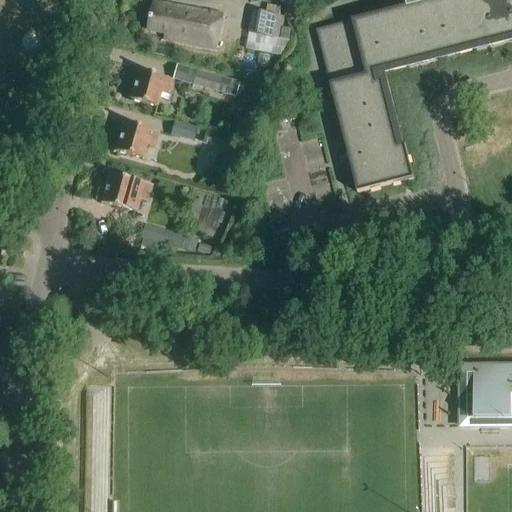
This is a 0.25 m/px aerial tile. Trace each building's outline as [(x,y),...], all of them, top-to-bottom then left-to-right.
[(511,0),(405,0),(407,9),(315,33),(357,196),(413,181),(404,147),(400,148),(381,75),(511,41),(511,0)] [(215,52),(222,18),(153,5),(148,32),(170,37),(169,43),(215,52)] [(284,19),(252,13),(249,28),(250,29),(249,35),(280,41),(284,19)] [(228,84),(229,82),(196,72),(192,87),(218,94),(218,92),(225,93),(224,96),(234,99),(238,86),(228,84)] [(168,98),(172,83),(137,73),(128,101),(156,109),(160,96),(168,98)] [(255,89),(251,103),(264,107),(268,93),(255,89)] [(197,130),(173,123),(169,137),(193,144),(197,130)] [(153,150),(158,135),(122,125),(114,154),(141,161),(145,148),(153,150)] [(228,144),(222,165),(235,169),(241,148),(228,144)] [(212,175),(203,173),(201,182),(209,185),(212,175)] [(127,182),(108,177),(99,206),(126,213),(127,212),(135,215),(138,202),(146,205),(151,188),(128,182),(127,182)] [(156,245),(165,248),(169,235),(144,229),(140,245),(155,248),(156,245)] [(169,235),(165,248),(181,252),(181,251),(194,254),(197,242),(169,235)] [(476,420),(511,419),(511,366),(475,367),(476,420)]
